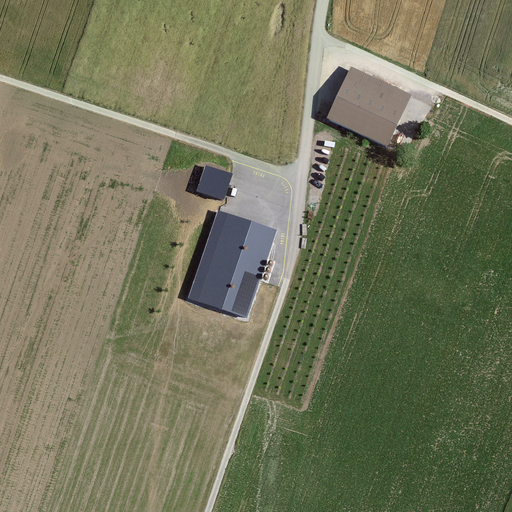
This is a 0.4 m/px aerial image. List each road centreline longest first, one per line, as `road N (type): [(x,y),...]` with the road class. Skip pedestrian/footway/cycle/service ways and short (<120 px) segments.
road 1 (track): [(207,511),(293,257),(317,34),(511,121)]
road 2 (track): [(0,77),(268,167),(303,171)]
